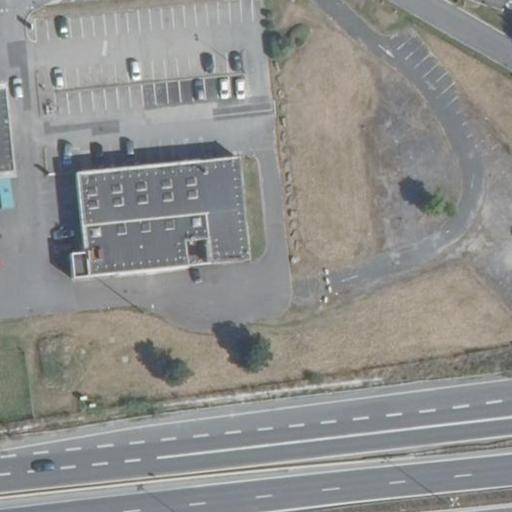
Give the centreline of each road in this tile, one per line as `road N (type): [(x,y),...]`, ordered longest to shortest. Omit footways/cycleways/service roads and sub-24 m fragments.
road 1 (unknown): [(21,39),(215,14),(236,23),(244,61),(237,87),(205,106),(31,135)]
road 2 (trunk): [(511,471),(121,511)]
road 3 (trunk): [(511,397),(173,438),(152,458)]
road 4 (trunk): [(511,428),(176,466),(152,458)]
road 5 (unknown): [(0,297),(27,288),(40,265),(31,135)]
road 6 (trunk): [(152,458),(0,476)]
